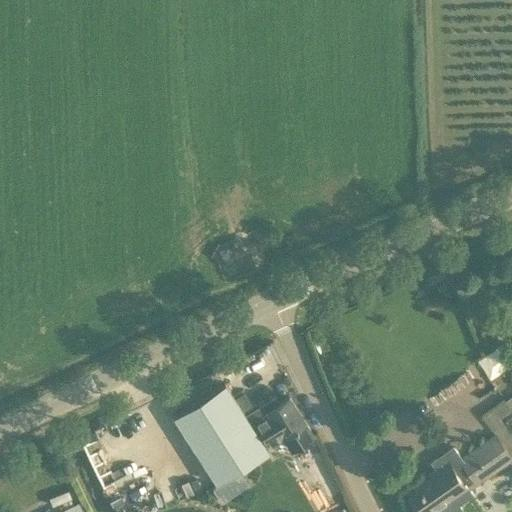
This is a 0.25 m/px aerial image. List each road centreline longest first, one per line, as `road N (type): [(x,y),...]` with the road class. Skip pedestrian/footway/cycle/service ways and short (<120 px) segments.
road 1 (tertiary): [(0,432),(270,303)]
road 2 (tertiary): [(270,303),(511,212)]
road 3 (unclassified): [(369,511),(270,303)]
